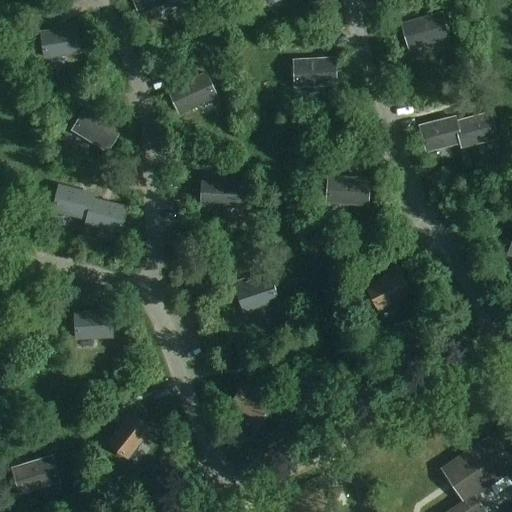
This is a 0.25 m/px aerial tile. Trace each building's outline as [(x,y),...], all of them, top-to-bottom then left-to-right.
[(175,0),(134,0),(140,13),(175,0)] [(448,38),(442,14),(403,24),(410,49),(448,38)] [(81,53),(76,23),(66,25),(66,29),(42,32),(46,58),(81,53)] [(336,85),(334,59),(294,61),(296,86),(336,85)] [(217,97),(206,74),(170,90),(180,113),(217,97)] [(121,130),(87,109),(73,130),(107,151),(121,130)] [(491,114),(456,123),(461,143),(462,148),(497,139),(491,114)] [(461,143),(456,123),(455,118),(421,126),(427,151),(461,143)] [(214,176),(204,176),(202,205),(237,207),(239,182),(214,180),(214,176)] [(369,180),(329,177),(327,202),(367,205),(369,180)] [(88,220),(93,199),(94,195),(60,186),(54,211),(88,220)] [(93,199),(88,220),(87,224),(121,233),(127,207),(93,199)] [(411,295),(398,268),(389,273),(391,276),(368,287),(380,310),(411,295)] [(278,300),(270,276),(246,284),(245,280),(235,283),(245,312),(278,300)] [(112,337),(110,307),(100,308),(100,312),(75,313),(77,339),(112,337)] [(256,384),(247,379),(232,405),(263,422),(276,400),(254,388),(256,384)] [(151,431),(127,412),(121,420),(124,423),(108,442),(129,458),(151,431)] [(511,470),(511,465),(492,436),(443,469),(465,502),(449,511),(479,511),(483,510),(474,496),(511,470)] [(59,482),(51,457),(13,469),(21,494),(59,482)]
